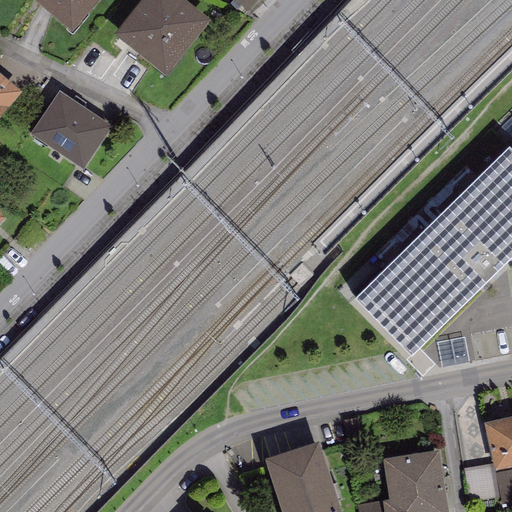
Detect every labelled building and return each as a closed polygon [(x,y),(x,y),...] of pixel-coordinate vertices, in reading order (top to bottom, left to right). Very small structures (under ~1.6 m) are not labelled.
[(101,0),(31,0),(31,1),(72,36),(101,0)] [(209,24),(178,0),(145,0),(114,38),(166,81),(209,24)] [(234,0),(248,13),(259,0),(234,0)] [(0,123),(23,96),(0,77),(0,123)] [(113,129),(59,94),(30,137),(84,172),(113,129)] [(511,157),(509,155),(354,306),(411,363),(511,263),(511,157)] [(511,420),(484,427),(494,475),(511,471),(511,420)] [(340,511),(319,448),(265,465),(279,511),(340,511)] [(446,511),(438,455),(383,464),(388,505),(382,506),(383,511),(446,511)]
